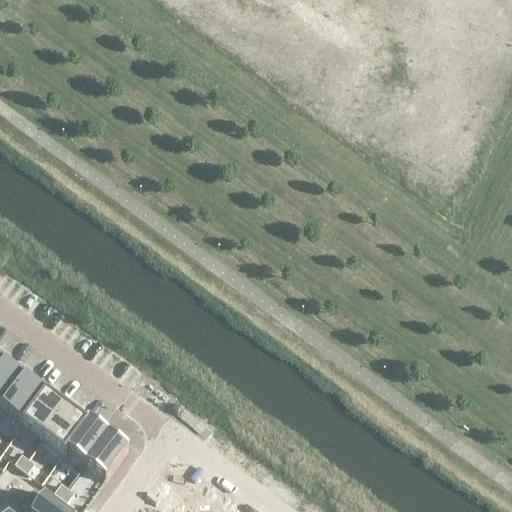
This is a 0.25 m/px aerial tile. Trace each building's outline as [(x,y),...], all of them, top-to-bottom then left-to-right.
[(5,368),(0,374),(0,413),(2,414),(25,383),(14,375),(16,372),(9,367),(7,370),(5,368)] [(25,383),(2,414),(22,429),(45,398),(25,383)] [(45,398),(22,429),(42,444),(65,413),(54,405),(55,401),(51,398),(48,400),(45,398)] [(65,413),(42,444),(63,460),(66,457),(65,456),(86,428),(85,427),(65,413)] [(86,428),(65,456),(66,457),(84,470),(107,439),(87,424),(85,427),(86,428)] [(107,439),(84,470),(104,485),(127,454),(107,439)] [(21,460),(14,469),(20,474),(27,464),(21,460)] [(27,464),(20,474),(27,478),(34,469),(27,464)] [(161,486),(141,511),(164,511),(175,497),(161,486)] [(61,489),(54,499),(60,503),(67,493),(61,489)] [(58,511),(34,493),(19,511),(58,511)] [(67,493),(60,503),(66,508),(73,498),(67,493)] [(175,497),(164,511),(184,511),(189,507),(175,497)]
